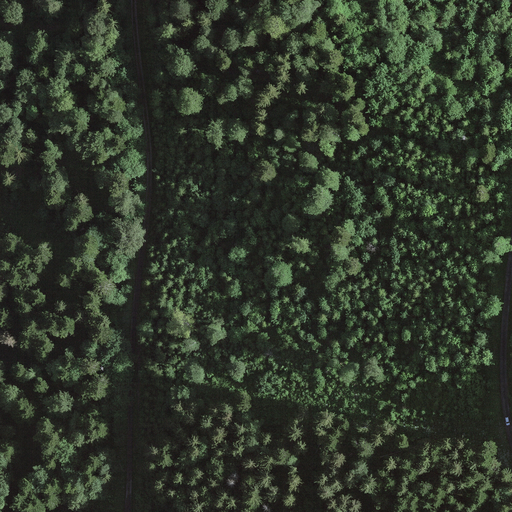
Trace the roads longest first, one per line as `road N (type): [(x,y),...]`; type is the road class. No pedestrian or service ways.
road 1 (track): [(126,511),(148,183),(133,0)]
road 2 (unclassified): [(511,233),(500,373),(511,446)]
